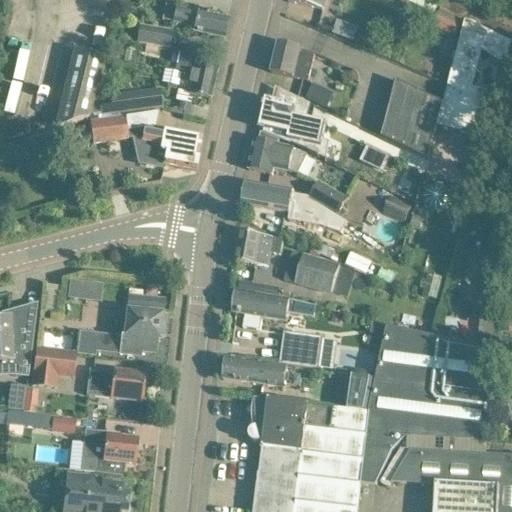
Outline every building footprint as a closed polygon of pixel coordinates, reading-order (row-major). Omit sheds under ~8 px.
[(327,0),(289,0),(289,3),(325,11),(327,0)] [(175,9),(171,25),(194,29),(192,34),(223,41),(228,20),(197,13),(197,14),(175,9)] [(440,10),(432,29),(455,40),(464,21),(440,10)] [(438,126),(438,127),(488,139),(498,97),(472,90),(483,52),(506,66),(511,43),(466,22),(443,105),(438,126)] [(139,27),(136,44),(168,50),(172,32),(139,27)] [(271,75),(309,84),(315,57),(298,53),(299,50),(279,45),(271,75)] [(88,120),(104,59),(74,51),(55,131),(88,120)] [(164,73),(162,86),(176,89),(175,91),(187,94),(187,96),(210,101),(213,88),(214,84),(217,71),(193,65),(195,58),(179,55),(175,75),(164,73)] [(395,82),(380,138),(398,147),(428,162),(438,127),(438,126),(443,105),(413,91),(395,82)] [(313,85),(306,99),(325,108),(331,94),(313,85)] [(160,110),(158,93),(109,100),(111,117),(160,110)] [(265,111),(260,130),(265,131),(264,135),(280,142),(280,140),(322,150),(327,126),(305,121),(306,116),(296,114),(297,112),(288,110),(289,107),(267,102),(266,106),(265,106),(264,110),(265,111)] [(126,132),(124,119),(90,123),(93,146),(127,141),(126,132)] [(144,130),(140,149),(142,149),(145,167),(163,170),(164,167),(195,173),(201,140),(144,130)] [(256,142),(249,172),(269,176),(273,177),(274,171),(299,176),(308,158),(295,151),(279,148),(279,147),(280,142),(264,135),(261,134),(259,142),(256,142)] [(318,183),(309,199),(338,216),(339,216),(348,200),(318,183)] [(247,184),(243,207),(290,216),(289,223),(322,229),(341,235),(348,224),(308,200),(294,197),(294,193),(247,184)] [(381,215),(405,225),(413,205),(390,195),(381,215)] [(281,256),(284,241),(262,237),(262,236),(239,232),(233,263),(256,267),(268,269),(271,255),(281,256)] [(292,256),(284,284),(295,286),(332,296),(332,295),(340,269),(302,259),(292,256)] [(72,281),(70,299),(82,301),(84,283),(72,281)] [(233,315),(237,315),(245,317),(243,330),(261,333),(263,319),(275,321),(277,313),(314,319),(316,307),(288,302),(237,294),(233,315)] [(127,297),(126,308),(165,312),(166,301),(127,297)] [(13,378),(28,379),(36,312),(35,312),(35,314),(11,321),(11,319),(0,321),(0,371),(12,371),(12,378),(13,378)] [(95,358),(95,354),(140,359),(141,354),(155,356),(157,344),(160,344),(161,331),(165,329),(166,323),(162,320),(163,316),(127,312),(124,339),(80,334),(77,356),(95,358)] [(357,511),(360,488),(361,485),(376,487),(392,452),(407,438),(488,443),(491,417),(494,399),(499,353),(478,347),(387,328),(382,349),(375,382),(368,416),(337,411),(309,408),(300,480),(260,475),(255,511),(357,511)] [(280,366),(319,371),(323,339),(284,334),(280,366)] [(38,391),(44,391),(45,378),(57,379),(73,381),(76,357),(36,353),(32,390),(38,391)] [(224,382),(244,385),(285,391),(288,369),(227,360),(224,382)] [(87,397),(122,402),(142,404),(145,378),(125,376),(90,371),(87,397)] [(337,375),(333,399),(339,400),(337,411),(368,416),(375,382),(337,375)] [(27,390),(25,412),(36,413),(38,391),(32,390),(27,390)] [(509,401),(494,399),(491,417),(506,419),(509,401)] [(263,449),(260,475),(300,480),(309,408),(255,400),(255,402),(256,402),(255,413),(256,425),(257,431),(255,431),(254,431),(253,432),(252,433),(251,434),(250,436),(250,437),(250,439),(250,440),(251,442),(252,443),(253,444),(254,445),(255,445),(257,446),(258,446),(259,446),(260,445),(261,445),(263,449)] [(7,413),(6,427),(36,430),(37,415),(7,413)] [(83,446),(80,474),(123,478),(124,465),(135,466),(138,442),(119,440),(120,436),(85,432),(83,446)] [(511,511),(511,458),(487,457),(411,453),(394,481),(391,485),(435,488),(433,511),(511,511)] [(63,511),(127,511),(129,496),(122,495),(123,487),(93,484),(94,479),(67,476),(63,511)]
